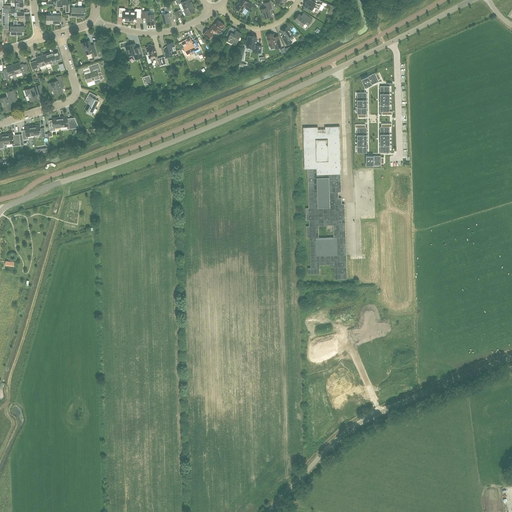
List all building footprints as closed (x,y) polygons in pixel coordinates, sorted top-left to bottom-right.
[(185,0),(184,1),(183,0),(176,0),(175,1),(177,4),(181,2),(184,8),(192,4),(190,0),(185,0)] [(245,0),(239,0),(240,0),(235,7),(242,12),(245,14),(248,10),(252,5),(246,0),(245,0)] [(316,0),(315,3),(309,0),(306,0),(304,6),(306,7),(305,10),(309,12),(310,9),(312,10),(313,7),(319,10),(323,2),(319,0),(316,0)] [(263,19),(271,16),(268,9),(272,8),(270,1),(263,3),(265,8),(260,9),(263,19)] [(170,22),(169,14),(172,13),(170,7),(170,5),(169,4),(164,6),(164,8),(165,13),(161,14),(163,23),(170,22)] [(186,15),(189,14),(189,13),(195,10),(192,4),(184,8),(185,11),(184,11),(186,15)] [(129,21),(130,11),(125,11),(126,9),(124,8),(119,8),(119,16),(123,17),(122,21),(129,21)] [(140,18),(141,9),(136,9),(135,10),(134,11),(130,11),(129,21),(136,21),(136,17),(140,18)] [(149,14),(149,11),(142,11),(143,18),(146,17),(147,25),(155,24),(154,14),(149,14)] [(15,13),(15,12),(6,13),(5,23),(8,23),(8,13),(15,13)] [(304,18),(299,14),(294,20),(298,22),(297,23),(302,26),(305,23),(308,25),(312,20),(307,16),(304,18)] [(218,33),(225,25),(218,20),(213,26),(212,26),(209,30),(207,29),(203,34),(209,39),(213,34),(212,33),(214,30),(218,33)] [(287,45),(289,44),(287,40),(293,35),(287,27),(281,31),(285,37),(282,38),(287,45)] [(235,46),(241,33),(235,30),(234,33),(228,31),(226,35),(229,37),(226,41),(235,46)] [(278,35),(274,36),(274,34),(266,36),(269,46),(274,44),(275,48),(281,47),(279,39),(278,35)] [(252,36),(248,36),(247,41),(246,41),(245,45),(247,45),(246,45),(250,46),(250,47),(253,47),(252,51),(261,52),(262,45),(256,45),(257,37),(252,36)] [(193,44),(191,39),(187,41),(187,42),(182,45),(183,48),(184,50),(185,52),(186,54),(193,51),(195,55),(201,52),(197,42),(193,44)] [(90,45),(89,41),(82,43),(86,54),(92,52),(93,57),(97,55),(93,44),(90,45)] [(166,57),(174,55),(173,53),(176,52),(173,42),(167,44),(167,47),(166,47),(167,48),(164,49),(166,57)] [(142,57),(141,51),(139,47),(136,48),(135,44),(125,46),(128,56),(134,54),(135,59),(142,57)] [(152,46),(151,45),(150,44),(148,45),(148,46),(148,47),(146,47),(148,54),(146,55),(149,63),(151,62),(150,59),(158,56),(154,45),(152,46)] [(57,63),(55,55),(53,51),(43,55),(46,65),(51,63),(51,65),(52,65),(57,63)] [(34,71),(40,69),(40,67),(46,65),(43,55),(36,57),(37,60),(37,61),(31,63),(34,71)] [(160,66),(166,64),(165,59),(164,57),(158,59),(160,66)] [(21,67),(20,62),(13,64),(16,74),(22,72),(23,74),(30,72),(27,65),(21,67)] [(85,74),(87,82),(88,85),(89,85),(95,84),(94,80),(99,78),(100,80),(103,79),(102,74),(99,66),(98,63),(88,66),(89,69),(90,73),(85,74)] [(17,77),(16,74),(13,64),(6,66),(7,69),(4,70),(7,79),(11,78),(10,76),(12,75),(13,78),(17,77)] [(62,92),(60,87),(63,87),(60,76),(57,77),(58,81),(48,84),(50,90),(54,89),(55,94),(62,92)] [(367,76),(363,78),(367,85),(371,83),(367,76)] [(29,95),(31,101),(37,99),(36,94),(42,92),(40,85),(27,89),(27,90),(23,91),(25,96),(29,95)] [(5,110),(11,108),(10,103),(17,101),(13,91),(10,92),(9,92),(11,95),(1,99),(5,110)] [(85,109),(88,110),(87,112),(91,114),(92,112),(95,114),(97,109),(94,108),(98,101),(96,99),(97,96),(90,92),(86,100),(89,101),(85,109)] [(67,120),(67,116),(60,117),(61,127),(67,127),(67,129),(72,128),(71,119),(67,120)] [(61,127),(60,117),(53,118),(53,120),(51,120),(50,120),(49,120),(50,131),(55,130),(55,128),(61,127)] [(40,128),(40,125),(33,126),(34,136),(40,135),(40,138),(45,137),(45,135),(45,134),(44,128),(40,128)] [(22,131),(23,135),(23,140),(28,139),(28,136),(34,136),(33,126),(26,126),(26,130),(22,131)] [(318,167),(319,174),(342,173),(341,126),(327,126),(327,131),(320,131),(320,126),(306,126),(306,168),(318,167)] [(5,134),(7,144),(12,143),(13,146),(18,145),(21,145),(20,141),(20,136),(17,136),(13,137),(12,133),(5,134)] [(319,207),(332,207),(331,176),(319,176),(319,207)] [(335,237),(347,237),(347,224),(344,224),(344,198),(332,199),(332,210),(328,210),(328,211),(327,211),(327,218),(333,217),(333,223),(335,223),(335,237)]
